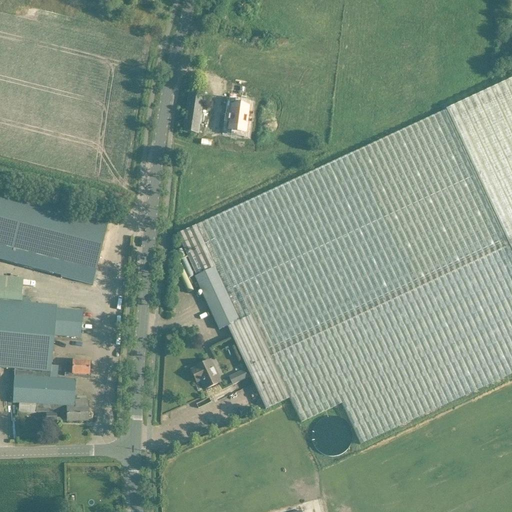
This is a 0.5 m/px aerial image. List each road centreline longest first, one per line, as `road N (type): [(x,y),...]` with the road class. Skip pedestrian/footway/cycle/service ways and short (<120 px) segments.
road 1 (secondary): [(133,449),(153,194),(166,95),(191,0)]
road 2 (tertiary): [(0,453),(123,450)]
